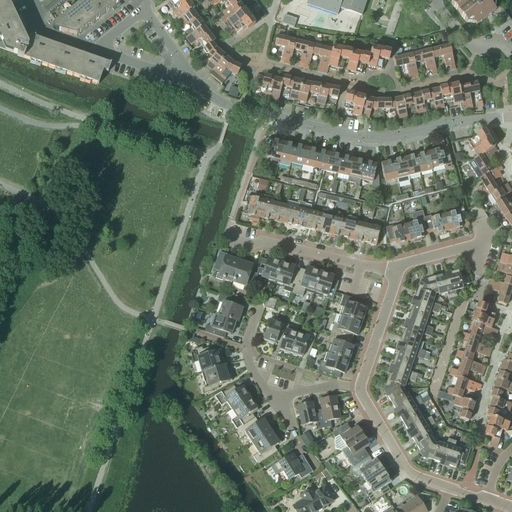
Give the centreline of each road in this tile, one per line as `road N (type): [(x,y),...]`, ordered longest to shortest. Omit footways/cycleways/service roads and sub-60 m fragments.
road 1 (tertiary): [(511,116),(359,140),(231,107),(195,82)]
road 2 (residential): [(396,267),(365,268),(226,233)]
road 3 (residential): [(446,484),(408,466),(360,390)]
road 4 (residential): [(360,390),(396,267)]
